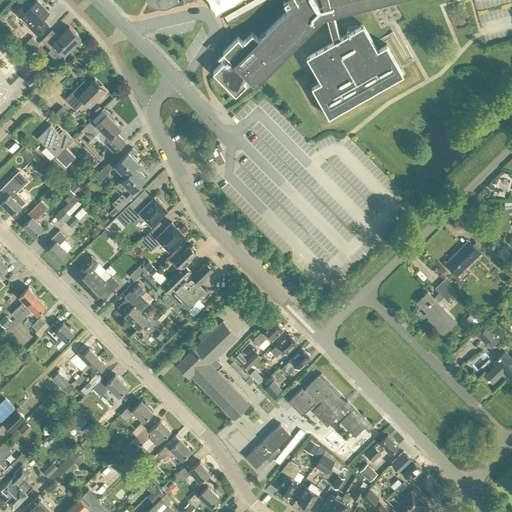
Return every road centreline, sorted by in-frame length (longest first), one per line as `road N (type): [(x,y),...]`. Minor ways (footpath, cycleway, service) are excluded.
road 1 (residential): [(263,511),(212,442),(0,229)]
road 2 (residential): [(321,336),(193,209),(151,121),(149,106),(175,83)]
road 3 (residential): [(510,440),(365,293)]
road 4 (residential): [(465,483),(321,336)]
road 5 (residential): [(365,293),(511,148)]
road 6 (residential): [(0,133),(59,75),(133,37)]
